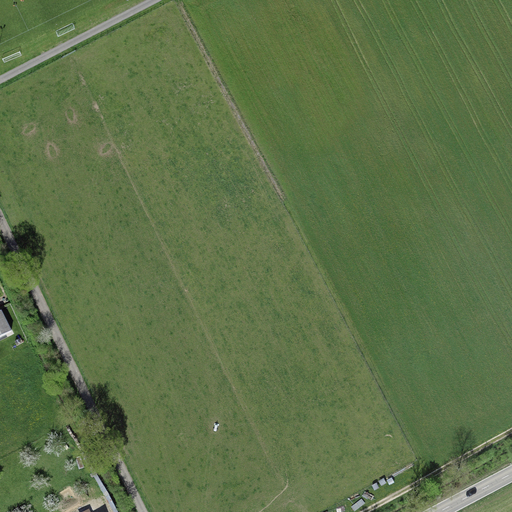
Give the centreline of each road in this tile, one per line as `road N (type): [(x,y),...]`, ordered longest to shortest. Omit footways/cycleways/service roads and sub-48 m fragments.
road 1 (residential): [(0,215),(144,511)]
road 2 (residential): [(0,79),(153,0)]
road 3 (track): [(511,432),(364,511)]
